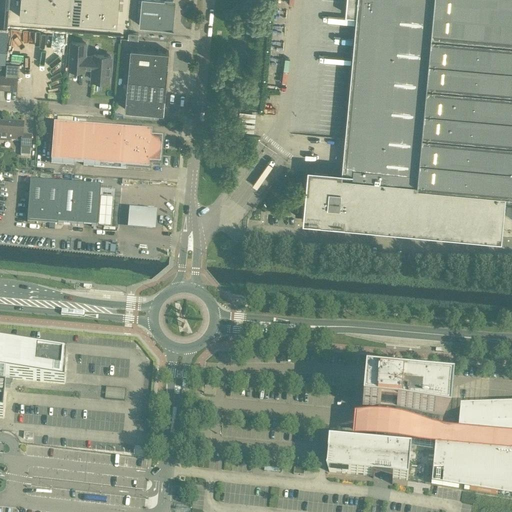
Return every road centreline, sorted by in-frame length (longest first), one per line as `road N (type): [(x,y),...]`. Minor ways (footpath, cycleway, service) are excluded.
road 1 (unclassified): [(191,218),(210,0)]
road 2 (secondary): [(156,306),(0,289)]
road 3 (secondary): [(0,307),(154,323)]
road 4 (secondary): [(211,331),(339,326)]
road 5 (secondary): [(339,326),(213,312)]
road 6 (secondary): [(339,326),(460,338)]
